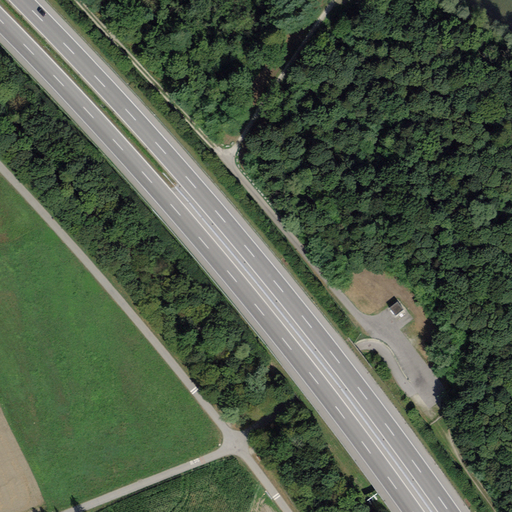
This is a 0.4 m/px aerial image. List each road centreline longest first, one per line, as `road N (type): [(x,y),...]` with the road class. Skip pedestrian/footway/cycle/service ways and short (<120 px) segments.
road 1 (motorway): [(448,511),(277,285),(139,123),(20,0)]
road 2 (motorway): [(0,21),(253,302),(412,511)]
road 3 (unclassified): [(238,444),(0,167)]
road 4 (track): [(227,153),(353,311),(397,342),(418,382)]
road 5 (track): [(418,382),(404,385),(377,347),(359,350),(238,444)]
road 6 (track): [(94,0),(227,153)]
road 7 (unclassified): [(74,511),(238,444)]
road 8 (track): [(498,511),(442,433),(418,382)]
